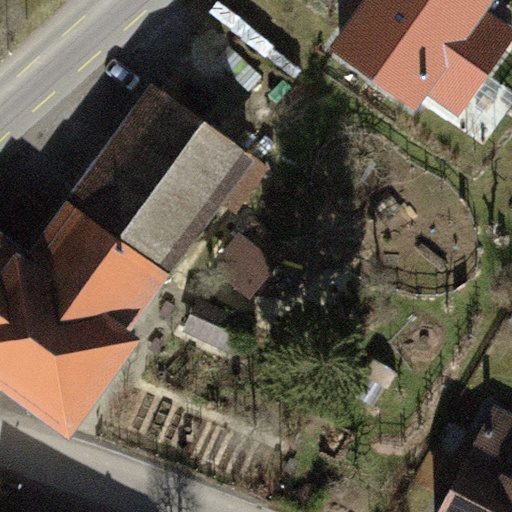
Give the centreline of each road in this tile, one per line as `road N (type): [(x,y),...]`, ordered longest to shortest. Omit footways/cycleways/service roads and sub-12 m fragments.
road 1 (residential): [(0,441),(223,511)]
road 2 (secondary): [(0,118),(133,0)]
